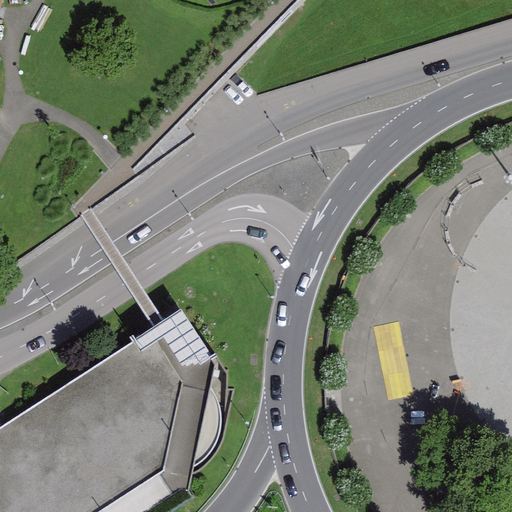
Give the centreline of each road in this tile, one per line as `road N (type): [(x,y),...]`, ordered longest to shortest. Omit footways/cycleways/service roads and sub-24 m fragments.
road 1 (residential): [(511,46),(302,113),(257,136),(228,168)]
road 2 (secondary): [(228,168),(0,314)]
road 3 (secondary): [(0,360),(218,223)]
road 4 (secondary): [(416,126),(320,141),(228,168)]
road 5 (primary): [(416,126),(361,173),(306,262)]
road 6 (primary): [(306,262),(282,363),(284,422)]
